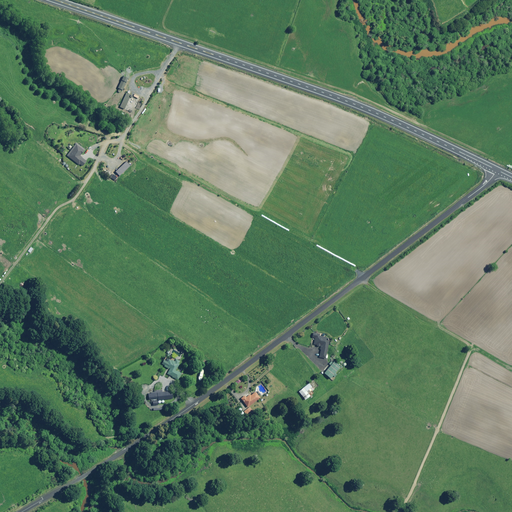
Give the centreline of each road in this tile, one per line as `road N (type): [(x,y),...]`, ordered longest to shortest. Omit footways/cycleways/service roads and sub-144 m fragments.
road 1 (unclassified): [(494,169),(144,438),(22,511)]
road 2 (primary): [(54,0),(329,94),(494,169)]
